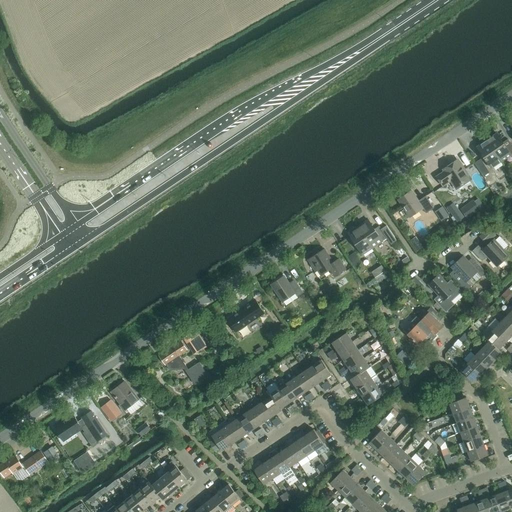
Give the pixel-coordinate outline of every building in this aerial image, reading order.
[(487,140),(501,162),(511,155),(497,133),(487,140)] [(501,162),(487,140),(477,147),(491,168),(501,162)] [(480,169),(485,166),(480,159),(475,162),(480,169)] [(456,160),(444,169),(445,170),(436,176),(443,186),(452,180),(457,188),(470,180),(456,160)] [(426,213),(433,208),(425,196),(418,201),(411,191),(398,200),(409,217),(423,208),(426,213)] [(478,199),(474,202),(479,208),(483,206),(478,199)] [(473,200),(461,209),(467,218),(479,209),(479,208),(474,202),(473,200)] [(442,220),(450,215),(443,205),(436,211),(442,220)] [(358,226),(372,248),(387,238),(391,244),(396,241),(386,226),(381,229),(379,226),(374,229),(368,220),(358,226)] [(372,248),(358,226),(348,233),(362,255),(372,248)] [(487,245),(496,236),(488,228),(479,237),(487,245)] [(496,267),(509,256),(494,239),(482,250),(478,246),(472,251),(482,261),(487,256),(496,267)] [(418,240),(413,244),(417,251),(423,247),(418,240)] [(324,249),(308,260),(316,271),(318,270),(321,275),(330,269),(335,276),(345,269),(338,259),(332,263),(324,249)] [(354,268),(361,264),(354,253),(347,257),(354,268)] [(454,270),(449,274),(463,289),(468,284),(466,282),(476,272),(481,277),(486,273),(472,258),(467,262),(463,257),(451,267),(454,270)] [(447,284),(439,275),(428,285),(438,295),(434,300),(445,312),(453,304),(450,301),(461,291),(451,280),(447,284)] [(284,276),(271,284),(283,302),(296,293),(298,296),(303,293),(296,283),(291,287),(284,276)] [(409,282),(405,286),(413,294),(416,290),(409,282)] [(236,332),(265,313),(256,300),(234,315),(233,314),(228,317),(228,318),(227,319),(236,332)] [(426,343),(435,334),(443,326),(438,322),(443,318),(431,307),(427,311),(428,313),(421,320),(421,321),(416,316),(403,330),(407,334),(418,345),(423,340),(426,343)] [(511,334),(511,320),(507,316),(500,323),(511,334)] [(493,331),(506,343),(511,336),(511,334),(500,323),(493,331)] [(277,341),(288,333),(281,324),(270,332),(277,341)] [(373,328),(368,331),(371,337),(374,336),(375,338),(383,333),(378,324),(373,327),(373,328)] [(194,354),(199,350),(207,345),(196,330),(184,339),(194,354)] [(489,341),(499,350),(506,343),(493,331),(486,338),(489,341)] [(338,351),(352,341),(346,332),(332,342),(338,351)] [(187,351),(180,341),(159,355),(166,365),(169,371),(172,371),(175,366),(172,361),(187,351)] [(352,341),(338,351),(343,359),(358,350),(352,341)] [(489,341),(482,348),(495,361),(502,353),(499,350),(489,341)] [(475,356),(488,368),(495,361),(482,348),(478,353),(475,351),(474,351),(472,353),(475,356)] [(358,350),(343,359),(349,368),(364,358),(358,350)] [(468,363),(481,375),(488,368),(475,356),(472,353),(471,352),(464,359),(468,363)] [(349,368),(355,376),(365,370),(366,370),(370,367),(364,358),(349,368)] [(313,365),(322,380),(331,374),(321,360),(313,365)] [(474,383),(481,375),(468,363),(461,371),(472,381),(474,383)] [(322,380),(313,365),(304,371),(314,386),(322,380)] [(355,376),(350,379),(356,388),(371,378),(366,370),(365,370),(355,376)] [(314,386),(304,371),(295,377),(305,391),(314,386)] [(461,371),(459,372),(470,383),(472,381),(461,371)] [(287,382),(297,397),(305,391),(295,377),(287,382)] [(371,378),(356,388),(362,396),(377,386),(371,378)] [(124,411),(139,399),(125,381),(111,392),(121,404),(119,405),(124,411)] [(297,397),(287,382),(278,388),(288,403),(297,397)] [(377,386),(362,396),(368,405),(383,395),(377,386)] [(288,403),(278,388),(270,394),(271,396),(280,408),(288,403)] [(271,396),(263,401),(273,416),(282,410),(280,408),(271,396)] [(454,414),(470,408),(467,398),(450,404),(454,414)] [(111,399),(101,407),(111,421),(122,413),(111,399)] [(273,416),(263,401),(254,407),(264,422),(273,416)] [(264,422),(254,407),(246,413),(256,428),(264,422)] [(470,408),(454,414),(457,423),(474,417),(470,408)] [(80,412),(57,424),(64,435),(89,420),(98,436),(107,431),(94,410),(83,417),(80,412)] [(256,428),(246,413),(237,418),(247,433),(256,428)] [(474,417),(457,423),(461,433),(478,427),(474,417)] [(247,433),(237,418),(229,424),(239,439),(247,433)] [(239,439),(229,424),(220,430),(230,445),(239,439)] [(401,424),(392,433),(395,436),(404,427),(402,424),(401,424)] [(377,426),(367,436),(372,440),(382,430),(377,426)] [(478,427),(461,433),(465,442),(481,436),(478,427)] [(305,435),(315,450),(324,444),(314,429),(305,435)] [(230,445),(220,430),(211,436),(221,450),(230,445)] [(377,450),(389,437),(382,430),(372,440),(369,443),(377,450)] [(296,441),(306,456),(315,450),(305,435),(296,441)] [(481,436),(465,442),(468,452),(485,446),(481,436)] [(389,437),(377,450),(384,457),(397,444),(389,437)] [(288,447),(298,461),(306,456),(296,441),(288,447)] [(397,444),(384,457),(392,464),(404,451),(397,444)] [(53,446),(46,451),(53,461),(60,455),(53,446)] [(485,446),(468,452),(472,462),(488,456),(485,446)] [(280,452),(289,467),(298,461),(288,447),(280,452)] [(443,456),(446,463),(447,466),(448,465),(450,470),(455,468),(452,461),(449,454),(448,454),(446,448),(442,450),(444,456),(443,456)] [(428,449),(422,455),(425,459),(431,453),(428,449)] [(404,451),(392,464),(399,471),(411,458),(404,451)] [(271,458),(281,473),(289,467),(280,452),(271,458)] [(34,456),(21,465),(15,455),(0,464),(0,470),(4,477),(12,472),(13,474),(23,468),(33,482),(39,478),(36,474),(51,464),(45,455),(37,461),(34,456)] [(263,464),(273,478),(281,473),(271,458),(263,464)] [(411,458),(399,471),(406,478),(419,465),(411,458)] [(167,472),(179,487),(187,480),(172,461),(164,467),(168,472),(167,472)] [(273,478),(263,464),(254,470),(264,484),(273,478)] [(419,465),(406,478),(414,486),(426,473),(419,465)] [(185,468),(180,471),(187,480),(192,476),(185,468)] [(338,490),(350,477),(343,470),(330,483),(338,490)] [(160,479),(171,493),(179,487),(167,472),(160,479)] [(350,477),(338,490),(345,497),(358,484),(350,477)] [(160,496),(163,500),(171,493),(160,479),(152,485),(160,496)] [(152,503),(160,496),(152,485),(149,482),(140,488),(152,503)] [(232,505),(240,499),(244,496),(239,489),(235,492),(229,484),(220,491),(233,507),(234,507),(232,505)] [(358,484),(345,497),(353,504),(365,491),(358,484)] [(132,495),(144,509),(152,503),(140,488),(132,495)] [(286,492),(287,492),(283,494),(287,499),(289,502),(290,504),(292,502),(291,500),(296,496),(291,488),(286,492)] [(213,497),(224,511),(227,511),(233,507),(220,491),(213,497)] [(365,491),(353,504),(360,511),(373,499),(365,491)] [(496,495),(502,511),(511,508),(505,492),(496,495)] [(125,501),(133,511),(140,511),(144,509),(132,495),(125,501)] [(486,499),(490,511),(501,511),(502,511),(496,495),(486,499)] [(205,504),(211,511),(224,511),(213,497),(205,504)] [(373,499),(360,511),(373,511),(380,506),(373,499)] [(476,502),(479,511),(490,511),(486,499),(476,502)] [(133,511),(125,501),(117,508),(116,506),(115,506),(120,511),(133,511)] [(467,506),(469,511),(479,511),(476,502),(467,506)] [(332,503),(327,508),(331,511),(336,507),(332,503)]
